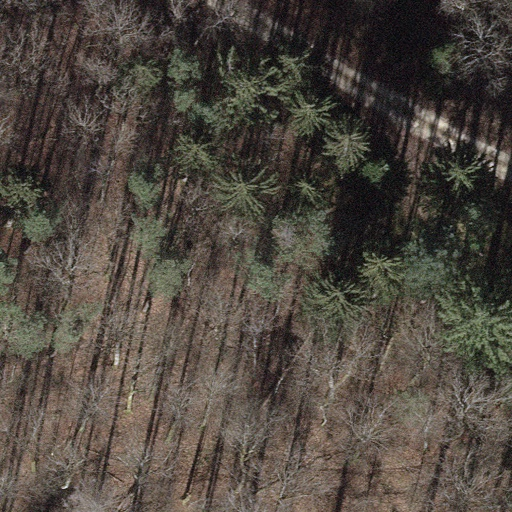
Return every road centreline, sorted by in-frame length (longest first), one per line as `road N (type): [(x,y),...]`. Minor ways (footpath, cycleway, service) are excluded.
road 1 (track): [(359,81),(511,312)]
road 2 (track): [(511,161),(359,81)]
road 3 (track): [(239,0),(359,81)]
